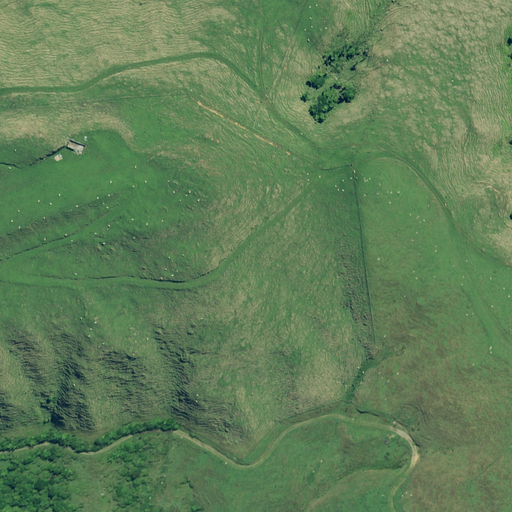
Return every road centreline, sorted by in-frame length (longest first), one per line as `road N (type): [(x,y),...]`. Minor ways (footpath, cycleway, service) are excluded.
road 1 (unclassified): [(0,451),(52,444),(92,452),(153,431),(244,465),(297,423),(326,415)]
road 2 (track): [(326,415),(380,425),(404,440),(408,451),(390,497),(394,511)]
